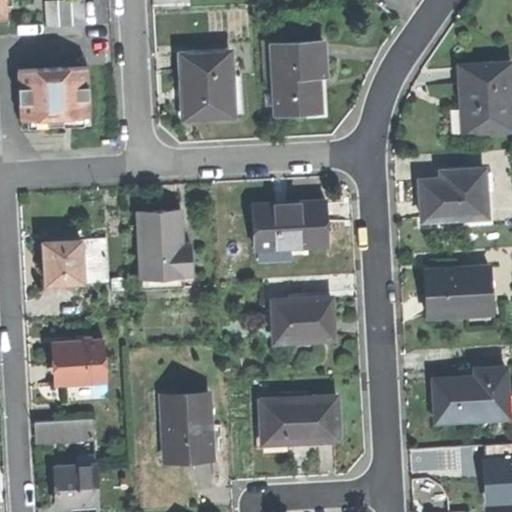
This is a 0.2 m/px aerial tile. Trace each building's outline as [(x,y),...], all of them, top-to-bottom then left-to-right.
[(39,5),(41,32),(80,29),(78,3),(39,5)] [(314,44),(262,47),(266,116),(311,114),(310,90),(309,78),(316,78),(314,44)] [(172,88),(174,121),(224,118),(221,54),(171,57),(172,88)] [(471,132),(511,129),(511,61),(461,64),(462,79),(463,98),(469,97),(471,132)] [(12,75),(15,125),(43,123),(43,129),(49,129),(58,128),(57,122),(84,121),(81,71),(12,75)] [(424,218),(489,213),(486,166),(442,170),(443,178),(421,179),(423,200),(424,218)] [(244,208),(246,251),(250,251),(250,264),(281,263),(280,249),(318,247),(316,205),(274,206),(244,208)] [(132,214),(136,282),(186,279),(185,256),(176,256),(173,211),(153,213),(132,214)] [(40,287),(103,283),(101,242),(38,245),(39,268),(40,287)] [(430,315),(493,311),(490,265),(427,268),(428,292),(430,315)] [(263,304),(265,345),(325,342),(324,323),(323,301),(263,304)] [(55,387),(103,384),(100,345),(53,348),(54,369),(55,387)] [(436,401),(437,420),(510,415),(507,364),(484,366),(485,374),(434,378),(436,401)] [(159,463),(204,461),(203,435),(201,397),(155,399),(159,463)] [(253,404),(255,448),(330,443),(329,422),(327,399),(253,404)] [(54,443),(88,442),(87,421),(53,423),(54,443)] [(511,442),(483,445),(486,511),(497,511),(511,511),(511,442)] [(91,511),(89,467),(50,469),(50,488),(51,509),(72,508),(72,511),(91,511)]
